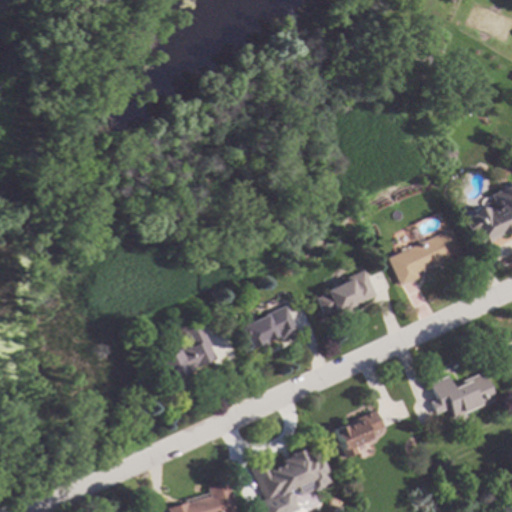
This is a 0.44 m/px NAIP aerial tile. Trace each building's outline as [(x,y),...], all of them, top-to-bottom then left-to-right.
[(511,186),(511,229),(473,247),(460,219),(471,214),(469,209),(479,204),(483,212),(491,208),(485,195),(511,184),(511,186)] [(455,251),(435,260),(436,262),(423,268),(422,266),(410,272),(412,276),(394,285),(381,257),(444,228),(455,251)] [(368,296),(340,309),(338,306),(318,315),(310,298),(322,293),(318,286),(356,269),(368,296)] [(291,332),(274,340),(271,334),(245,346),(234,323),(249,316),(250,318),(279,305),(291,332)] [(211,359),(182,373),(184,379),(166,388),(152,360),(184,345),(178,331),(194,323),(211,359)] [(511,378),(504,382),(492,357),(511,347),(511,378)] [(489,400),(450,416),(446,407),(429,414),(424,403),(431,400),(424,384),(443,376),(447,386),(477,373),(489,400)] [(376,427),(364,432),(367,438),(348,446),(351,452),(338,458),(326,430),(338,425),(339,427),(358,419),(357,415),(369,410),(376,427)] [(314,458),(315,458),(322,473),(320,473),(324,483),(294,496),(290,488),(282,492),(290,510),(285,511),(254,511),(250,503),(257,500),(244,469),(262,461),(266,469),(277,464),(276,461),(285,457),(285,455),(300,448),(302,452),(310,448),(314,458)] [(230,511),(161,511),(160,509),(202,496),(200,489),(221,482),(230,511)]
